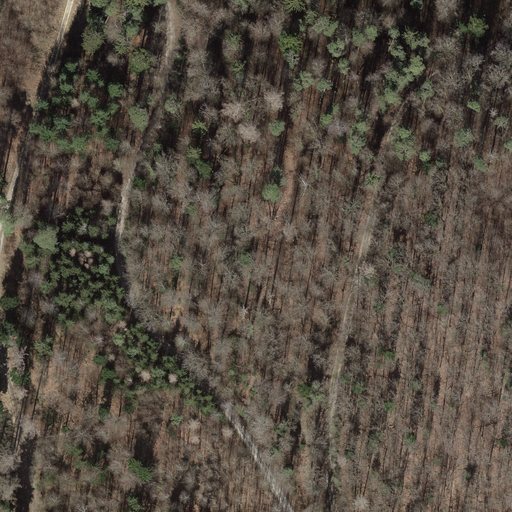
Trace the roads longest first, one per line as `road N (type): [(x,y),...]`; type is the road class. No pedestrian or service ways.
road 1 (track): [(288,511),(216,397),(145,322),(125,286),(119,230),(159,107),(168,0)]
road 2 (track): [(334,511),(325,458),(335,370),(405,103),(433,76),(511,45)]
road 3 (track): [(0,232),(70,0)]
road 4 (track): [(34,511),(0,338)]
road 5 (track): [(159,107),(239,0)]
